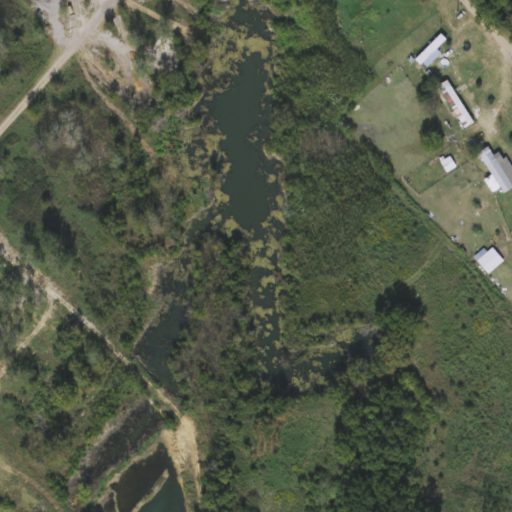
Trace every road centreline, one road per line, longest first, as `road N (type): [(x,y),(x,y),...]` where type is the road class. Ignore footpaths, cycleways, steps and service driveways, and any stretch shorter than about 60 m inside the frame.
road 1 (residential): [(339,413),(435,329),(430,254),(486,131)]
road 2 (residential): [(425,0),(511,183)]
road 3 (residential): [(132,0),(0,137)]
